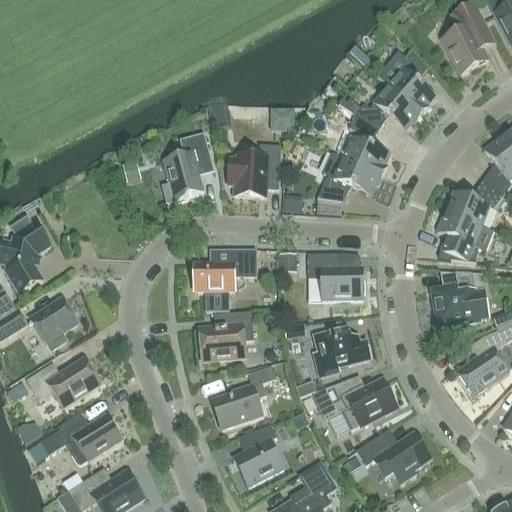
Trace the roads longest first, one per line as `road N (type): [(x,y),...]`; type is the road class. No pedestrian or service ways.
road 1 (residential): [(196,511),(129,325),(132,290),(148,259),(183,232),(211,226),(407,238)]
road 2 (residential): [(508,466),(469,437),(423,374),(404,304),(407,238)]
road 3 (residential): [(407,238),(446,154),(511,98)]
